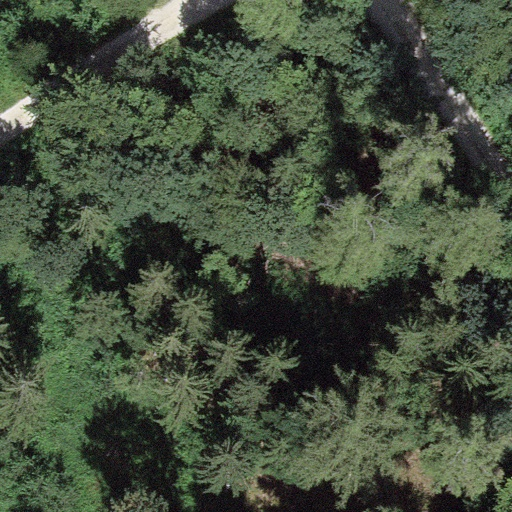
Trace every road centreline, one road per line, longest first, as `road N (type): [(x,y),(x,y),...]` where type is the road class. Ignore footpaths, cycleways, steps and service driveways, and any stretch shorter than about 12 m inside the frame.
road 1 (track): [(206,0),(71,79),(0,136)]
road 2 (track): [(511,179),(393,0)]
